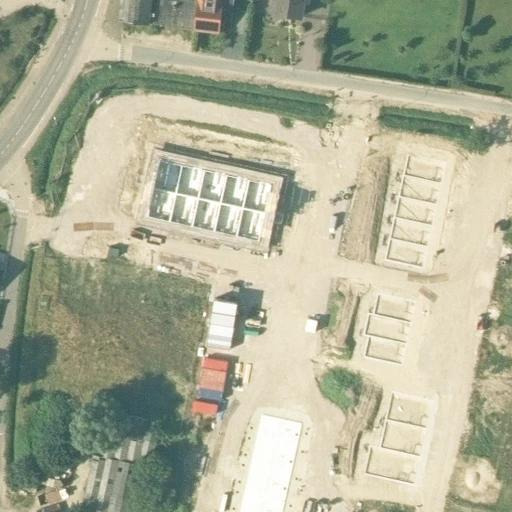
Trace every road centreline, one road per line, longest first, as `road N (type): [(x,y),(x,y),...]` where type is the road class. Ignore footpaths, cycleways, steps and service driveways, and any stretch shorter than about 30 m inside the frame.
road 1 (residential): [(511,133),(429,511)]
road 2 (residential): [(291,360),(363,86)]
road 3 (unclassified): [(118,52),(363,86)]
road 4 (unclassified): [(0,368),(21,225),(21,190),(5,149)]
road 5 (unclassified): [(363,86),(511,111)]
road 6 (tertiary): [(5,149),(71,45)]
